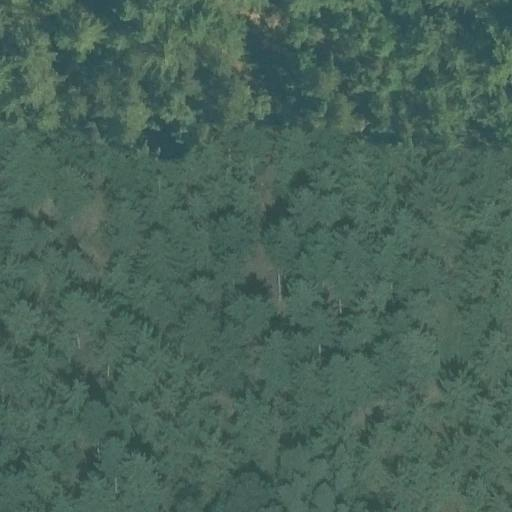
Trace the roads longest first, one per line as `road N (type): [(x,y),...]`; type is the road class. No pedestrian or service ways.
road 1 (track): [(408,0),(449,174),(457,386)]
road 2 (track): [(197,511),(511,363)]
